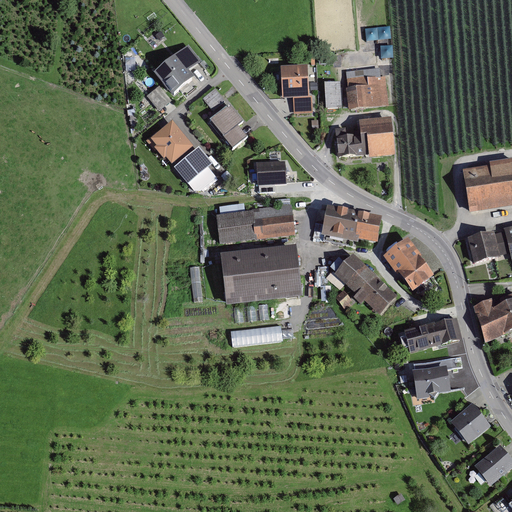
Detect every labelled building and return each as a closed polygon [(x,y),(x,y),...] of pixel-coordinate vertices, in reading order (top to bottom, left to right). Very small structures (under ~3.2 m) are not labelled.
[(367,29),(368,41),(393,39),(392,28),(367,29)] [(186,73),(200,62),(189,45),(154,71),(175,97),(193,82),(186,73)] [(378,68),(345,71),(349,110),(385,107),(382,76),(379,77),(378,68)] [(310,74),(283,75),(284,107),(294,107),(294,122),(312,121),(310,74)] [(339,82),(325,83),(326,109),(340,108),(339,82)] [(172,101),(160,87),(147,97),(159,112),(172,101)] [(244,122),(229,105),(210,121),(234,149),(247,137),(238,127),(244,122)] [(194,151),(168,120),(143,140),(169,171),(194,151)] [(351,126),(337,128),(340,158),(396,153),(393,121),(360,124),(361,132),(351,133),(351,126)] [(176,170),(198,196),(221,176),(199,150),(176,170)] [(286,163),(257,165),(258,186),(287,184),(286,163)] [(495,170),(469,174),(475,214),(511,208),(511,163),(495,166),(495,170)] [(258,213),(222,217),(225,246),(299,237),(295,205),(258,209),(258,213)] [(354,211),(326,206),(321,234),(348,239),(354,211)] [(381,217),(354,211),(348,239),(376,244),(381,217)] [(498,235),(473,241),(479,267),(502,262),(502,260),(511,257),(511,230),(508,232),(509,236),(499,238),(498,235)] [(434,274),(407,239),(385,256),(412,291),(434,274)] [(302,249),(228,257),(233,306),(307,299),(302,249)] [(401,300),(357,259),(341,277),(385,318),(401,300)] [(493,300),(474,307),(488,341),(511,331),(511,295),(502,299),(505,305),(496,308),(493,300)] [(456,317),(431,324),(437,347),(462,340),(456,317)] [(431,324),(406,330),(412,353),(437,347),(431,324)] [(283,325),(232,332),(235,347),(285,341),(283,325)] [(447,367),(414,372),(417,397),(451,392),(447,367)] [(492,426),(474,404),(453,421),(470,443),(492,426)] [(511,469),(511,461),(501,447),(476,465),(491,485),(511,469)] [(404,491),(396,497),(400,504),(409,497),(404,491)]
